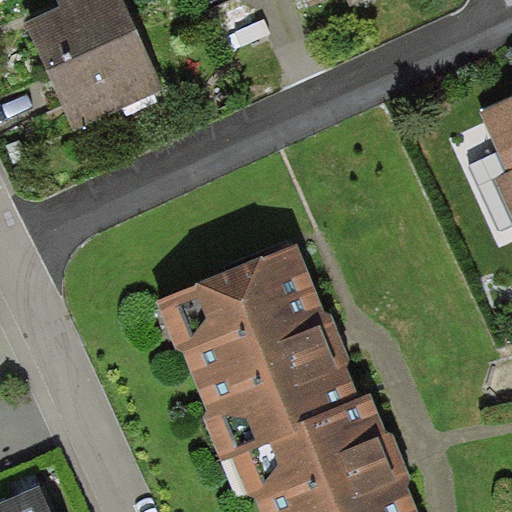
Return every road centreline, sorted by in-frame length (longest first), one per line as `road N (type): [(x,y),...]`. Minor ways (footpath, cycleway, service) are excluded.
road 1 (residential): [(511,3),(0,237)]
road 2 (residential): [(0,255),(135,511)]
